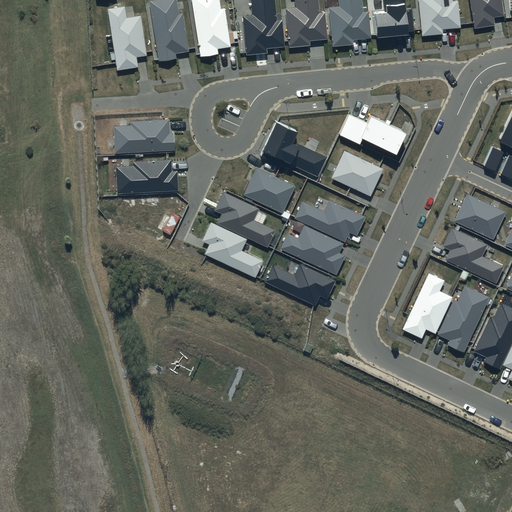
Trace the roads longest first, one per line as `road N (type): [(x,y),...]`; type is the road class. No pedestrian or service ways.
road 1 (residential): [(436,158),(367,305),(363,334),(380,355),(511,417)]
road 2 (residential): [(274,86),(430,69),(476,73)]
road 3 (residential): [(274,86),(230,148),(211,144),(201,129),(202,103),(220,91)]
